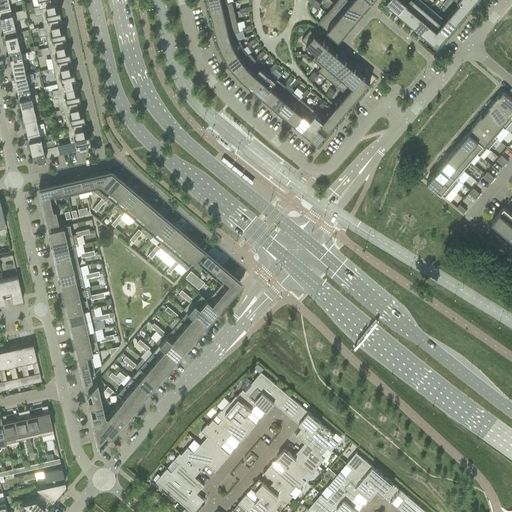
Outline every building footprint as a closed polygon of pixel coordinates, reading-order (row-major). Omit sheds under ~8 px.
[(0,0),(0,13),(11,11),(8,1),(11,0),(0,0)] [(337,0),(334,4),(354,21),(362,12),(348,0),(337,0)] [(348,0),(362,12),(370,3),(366,0),(348,0)] [(386,0),(385,1),(399,13),(409,0),(386,0)] [(406,19),(422,0),(421,0),(409,0),(399,13),(406,19)] [(422,0),(406,19),(414,25),(430,7),(422,0)] [(475,0),(457,0),(460,2),(468,8),(475,0)] [(58,9),(55,9),(53,2),(38,6),(33,7),(35,15),(40,14),(43,26),(38,28),(61,22),(58,9)] [(213,17),(235,12),(232,2),(227,3),(210,7),(213,17)] [(460,2),(450,14),(458,20),(468,8),(460,2)] [(354,21),(334,4),(327,13),(347,30),(354,21)] [(430,7),(414,25),(422,32),(437,13),(430,7)] [(11,11),(0,13),(0,21),(3,35),(16,32),(13,20),(26,17),(24,9),(11,12),(11,11)] [(215,27),(237,22),(235,12),(213,17),(215,27)] [(347,30),(327,13),(318,23),(338,40),(347,30)] [(429,38),(440,26),(445,19),(437,13),(422,32),(429,38)] [(458,20),(450,14),(445,19),(440,26),(447,33),(458,20)] [(48,48),(63,44),(66,43),(63,29),(59,30),(58,24),(61,23),(61,22),(38,28),(39,36),(45,34),(48,48)] [(217,38),(234,32),(239,31),(237,22),(215,27),(217,38)] [(447,33),(440,26),(429,38),(437,45),(447,33)] [(317,53),(326,43),(310,30),(301,39),(317,53)] [(3,35),(0,36),(2,43),(5,42),(8,56),(20,53),(16,32),(3,35)] [(234,32),(217,38),(218,39),(221,48),(237,40),(234,32)] [(237,40),(221,48),(222,49),(226,58),(242,49),(244,48),(239,39),(237,40)] [(321,67),(335,51),(326,43),(317,53),(312,59),(321,67)] [(53,68),(67,65),(71,64),(68,50),(64,51),(63,44),(48,48),(53,68)] [(242,49),(226,58),(227,59),(232,67),(246,56),(242,49)] [(327,79),(344,59),(335,51),(321,67),(318,71),(327,79)] [(8,56),(5,56),(7,63),(10,63),(13,77),(25,74),(20,53),(8,56)] [(239,75),(254,62),(256,60),(250,53),(246,56),(232,67),(233,68),(239,75)] [(344,59),(327,79),(336,86),(353,66),(344,59)] [(247,83),(260,67),(254,62),(239,75),(240,76),(247,83)] [(57,89),(72,86),(76,85),(73,71),(69,72),(67,65),(53,68),(56,85),(57,89)] [(255,89),(270,72),(262,65),(260,67),(247,83),(255,89)] [(352,87),(362,74),(353,66),(336,86),(345,94),(352,87)] [(25,74),(13,77),(10,77),(12,84),(15,84),(18,97),(30,94),(27,82),(34,81),(32,72),(25,74)] [(270,72),(255,89),(263,96),(277,79),(270,72)] [(362,74),(352,87),(360,93),(370,81),(362,74)] [(271,103),(284,87),(286,86),(277,79),(263,96),(271,103)] [(57,89),(51,91),(53,98),(59,97),(62,110),(77,107),(80,106),(81,106),(77,92),(74,92),(72,86),(65,88),(57,89)] [(278,109),(291,93),(284,87),(271,103),(278,109)] [(352,87),(345,94),(341,98),(349,105),(360,93),(352,87)] [(493,101),(510,115),(511,113),(511,98),(503,91),(499,96),(498,95),(493,101)] [(286,116),(301,99),(293,92),(291,93),(278,109),(286,116)] [(18,97),(15,98),(16,105),(19,104),(22,118),(35,115),(32,103),(39,101),(37,93),(30,95),(30,94),(18,97)] [(349,105),(341,98),(332,109),(333,109),(332,110),(339,116),(340,116),(349,105)] [(301,99),(286,116),(294,122),(309,105),(301,99)] [(489,108),(486,112),(502,125),(502,126),(503,127),(505,128),(509,131),(510,132),(511,129),(511,116),(510,115),(493,101),(488,107),(489,108)] [(302,129),(316,112),(309,105),(294,122),(302,129)] [(82,112),(79,113),(77,107),(62,110),(67,131),(74,129),(81,127),(85,126),(82,112)] [(321,122),(329,129),(340,116),(339,116),(332,110),(333,109),(332,109),(324,118),(321,122)] [(309,136),(321,122),(324,118),(316,112),(302,129),(309,136)] [(481,116),(476,121),(495,137),(497,138),(501,141),(509,131),(505,128),(503,127),(502,126),(502,125),(486,112),(482,116),(481,115),(481,116)] [(22,118),(20,119),(21,126),(24,125),(27,139),(40,136),(35,115),(22,118)] [(472,128),(468,132),(487,148),(488,149),(497,138),(495,137),(476,121),(471,127),(472,128)] [(329,129),(321,122),(309,136),(318,142),(329,129)] [(70,142),(56,145),(58,155),(84,149),(82,143),(89,141),(87,133),(83,134),(81,127),(74,129),(67,131),(70,142)] [(480,156),(487,148),(468,132),(461,141),(476,153),(480,156)] [(27,139),(24,140),(26,146),(29,146),(32,160),(58,155),(56,145),(42,149),(40,136),(27,139)] [(469,161),(476,153),(461,141),(455,148),(469,161)] [(462,169),(469,161),(455,148),(454,150),(448,156),(462,169)] [(501,155),(496,160),(500,163),(505,158),(501,155)] [(447,157),(441,165),(457,178),(459,180),(463,183),(469,175),(464,171),(464,170),(462,169),(448,156),(447,157)] [(505,158),(500,163),(503,166),(508,161),(505,158)] [(457,178),(441,165),(434,173),(452,188),(459,180),(457,178)] [(82,192),(96,188),(111,171),(110,171),(102,172),(102,174),(88,178),(87,176),(79,178),(82,192)] [(103,199),(106,196),(120,179),(119,179),(118,180),(115,177),(116,176),(111,171),(96,188),(94,191),(101,198),(103,199)] [(487,171),(482,177),(486,180),(491,174),(487,171)] [(452,188),(434,173),(426,182),(445,197),(452,188)] [(491,174),(486,180),(489,183),(494,177),(491,174)] [(62,196),(82,192),(79,178),(79,180),(67,182),(67,181),(59,182),(62,196)] [(106,196),(114,203),(115,204),(129,187),(127,188),(124,185),(125,184),(120,179),(106,196)] [(47,185),(38,187),(41,201),(43,201),(55,198),(62,196),(59,182),(58,183),(59,184),(47,187),(47,185)] [(122,215),(124,212),(138,195),(138,194),(137,196),(133,193),(134,191),(129,187),(115,204),(114,203),(112,207),(122,215)] [(473,188),(468,193),(472,196),(477,191),(473,188)] [(477,191),(472,196),(475,199),(480,194),(477,191)] [(124,212),(133,219),(147,203),(147,202),(146,204),(142,200),(143,199),(138,195),(124,212)] [(101,198),(97,203),(100,206),(107,197),(106,196),(103,199),(101,198)] [(55,198),(43,201),(45,212),(44,213),(46,223),(57,221),(54,209),(57,208),(55,198)] [(133,219),(142,227),(156,210),(155,211),(151,208),(152,207),(147,203),(133,219)] [(459,204),(456,207),(460,210),(463,213),(466,210),(463,207),(459,204)] [(511,214),(511,213),(504,207),(491,221),(500,228),(511,214)] [(149,238),(152,235),(151,235),(166,218),(165,218),(164,219),(161,216),(162,215),(156,210),(142,227),(139,230),(149,238)] [(133,219),(124,212),(122,215),(121,215),(123,216),(121,218),(129,224),(133,219)] [(511,230),(511,214),(500,228),(508,235),(511,230)] [(152,235),(160,242),(160,243),(175,226),(174,225),(173,227),(170,224),(171,222),(166,218),(151,235),(152,235)] [(49,229),(52,239),(71,235),(69,224),(49,229)] [(160,247),(167,253),(184,234),(183,233),(182,235),(179,232),(180,230),(175,226),(160,243),(160,242),(158,245),(160,247)] [(52,239),(54,250),(78,244),(75,234),(71,235),(52,239)] [(174,260),(176,261),(193,241),(192,242),(188,239),(189,238),(184,234),(167,253),(174,260)] [(193,241),(176,261),(178,263),(186,269),(201,251),(197,247),(198,246),(193,241)] [(54,250),(57,260),(76,256),(74,246),(78,245),(78,244),(54,250)] [(155,252),(162,259),(167,253),(160,247),(159,247),(155,252)] [(197,263),(214,277),(223,267),(223,266),(221,268),(212,260),(214,259),(206,252),(197,263)] [(174,260),(167,253),(162,259),(170,265),(174,260)] [(57,260),(59,271),(79,266),(76,256),(57,260)] [(178,263),(173,268),(181,274),(186,269),(178,263)] [(79,266),(59,271),(61,281),(85,276),(85,274),(88,273),(86,264),(79,266)] [(214,277),(220,283),(231,292),(239,283),(229,275),(230,273),(223,267),(214,277)] [(184,278),(189,281),(195,274),(190,271),(184,278)] [(189,281),(193,285),(199,278),(195,274),(189,281)] [(10,296),(11,302),(22,299),(17,276),(3,279),(7,297),(10,296)] [(85,276),(61,281),(64,292),(84,287),(88,286),(89,286),(87,278),(86,278),(85,276)] [(199,278),(193,285),(198,289),(204,282),(199,278)] [(206,299),(206,300),(215,308),(223,298),(225,299),(231,292),(220,283),(210,295),(206,299)] [(84,287),(64,292),(66,302),(86,298),(90,297),(90,295),(88,286),(84,287)] [(200,294),(193,302),(193,303),(208,316),(215,308),(200,294)] [(66,302),(69,313),(88,308),(86,298),(66,302)] [(183,309),(186,311),(201,324),(208,316),(193,303),(193,302),(190,300),(183,309)] [(88,308),(69,313),(71,323),(91,319),(95,318),(92,307),(88,308)] [(186,311),(179,319),(195,332),(201,324),(186,311)] [(169,325),(172,328),(172,327),(188,340),(195,332),(179,319),(176,316),(169,325)] [(91,319),(71,323),(74,334),(93,329),(97,328),(101,328),(104,327),(102,319),(96,320),(95,318),(91,319)] [(172,328),(165,335),(165,336),(181,349),(188,340),(172,327),(172,328)] [(93,329),(74,334),(76,344),(96,340),(100,339),(99,337),(103,336),(101,328),(97,328),(93,329)] [(155,342),(158,344),(174,357),(181,349),(165,336),(165,335),(162,333),(155,342)] [(76,344),(78,355),(98,350),(96,340),(76,344)] [(28,342),(20,344),(21,345),(25,364),(32,362),(34,373),(29,374),(28,375),(30,383),(41,380),(32,342),(28,343),(28,342)] [(158,344),(151,352),(167,365),(174,357),(158,344)] [(17,345),(9,346),(10,348),(14,366),(21,365),(23,376),(19,377),(16,377),(18,386),(30,383),(28,375),(25,364),(21,345),(20,345),(17,346),(17,345)] [(108,348),(110,356),(118,346),(108,348)] [(6,347),(0,348),(0,356),(3,369),(10,367),(12,378),(8,379),(5,380),(7,388),(17,386),(18,386),(16,377),(14,366),(10,348),(9,348),(6,349),(6,347)] [(98,350),(78,355),(81,367),(79,368),(84,387),(84,386),(95,374),(90,353),(98,351),(98,350)] [(151,352),(144,360),(160,373),(167,365),(151,352)] [(134,366),(137,369),(153,382),(160,373),(144,360),(141,358),(134,366)] [(258,364),(254,368),(259,372),(262,367),(258,364)] [(137,369),(130,377),(146,390),(153,382),(137,369)] [(116,376),(113,380),(118,384),(122,381),(116,376)] [(292,418),(294,415),(302,406),(269,378),(265,382),(257,376),(251,383),(252,384),(274,402),(292,418)] [(130,377),(123,385),(139,398),(146,390),(130,377)] [(88,406),(89,408),(102,405),(96,382),(90,388),(87,392),(90,406),(88,406)] [(274,402),(252,384),(245,391),(243,389),(236,396),(252,409),(257,403),(266,411),(274,402)] [(123,385),(116,393),(132,406),(139,398),(123,385)] [(104,389),(109,394),(113,390),(107,386),(104,389)] [(122,398),(106,416),(118,426),(125,417),(124,416),(132,406),(116,393),(116,394),(122,398)] [(252,409),(236,396),(235,395),(230,402),(229,401),(222,410),(248,432),(255,423),(246,416),(252,409)] [(42,413),(36,415),(41,436),(53,433),(47,405),(41,406),(42,413)] [(89,408),(94,431),(95,429),(106,416),(104,414),(102,405),(89,408)] [(302,406),(294,416),(300,421),(298,423),(302,427),(327,448),(331,451),(338,442),(331,437),(334,434),(305,409),(302,406)] [(28,409),(23,410),(29,435),(40,432),(41,436),(36,415),(30,416),(28,409)] [(208,424),(226,439),(231,433),(240,441),(248,432),(222,410),(221,409),(216,415),(222,419),(218,424),(213,419),(208,424)] [(19,418),(13,420),(18,441),(17,437),(29,435),(23,410),(17,411),(19,418)] [(5,414),(0,415),(0,417),(6,444),(18,441),(13,420),(7,421),(5,414)] [(95,429),(94,431),(97,444),(98,449),(118,426),(106,416),(95,429)] [(226,439),(208,424),(207,423),(200,431),(207,436),(200,444),(222,463),(230,454),(220,446),(226,439)] [(302,427),(295,435),(304,443),(299,449),(318,466),(324,458),(321,455),(327,448),(302,427)] [(222,463),(200,444),(193,452),(187,447),(181,454),(200,470),(205,464),(215,472),(222,463)] [(284,448),(277,457),(286,465),(286,464),(302,478),(308,470),(312,473),(318,466),(299,449),(293,456),(284,448)] [(377,489),(380,492),(381,491),(384,494),(388,489),(392,491),(396,486),(356,452),(346,463),(352,468),(377,489)] [(200,470),(181,454),(180,453),(173,460),(178,464),(171,472),(196,493),(204,485),(194,477),(200,470)] [(271,463),(264,473),(274,481),(289,493),(296,486),(299,488),(305,480),(302,478),(286,464),(286,465),(281,471),(271,463)] [(43,471),(45,483),(47,482),(57,491),(64,484),(64,483),(64,482),(64,481),(64,480),(63,480),(62,479),(62,476),(63,475),(61,466),(42,471),(43,471)] [(193,511),(204,499),(196,493),(171,472),(167,468),(160,476),(165,480),(161,486),(180,502),(181,500),(184,503),(183,504),(191,511),(193,511)] [(377,489),(352,468),(346,476),(340,471),(333,478),(355,497),(360,490),(369,498),(377,489)] [(327,499),(342,511),(357,511),(358,511),(349,503),(355,497),(333,478),(327,486),(333,491),(327,499)] [(259,479),(251,488),(260,496),(261,495),(276,508),(283,501),(286,504),(292,496),(289,493),(274,481),(268,487),(259,479)] [(34,498),(44,507),(52,498),(50,497),(56,490),(57,491),(47,482),(45,483),(35,485),(34,485),(41,491),(34,498)] [(426,511),(401,490),(391,501),(391,502),(398,494),(404,499),(397,507),(403,511),(426,511)] [(342,511),(327,499),(320,493),(307,509),(310,511),(342,511)] [(246,494),(238,503),(247,511),(247,510),(249,511),(278,511),(280,511),(276,508),(261,495),(260,496),(255,502),(246,494)] [(44,507),(34,498),(21,501),(27,507),(22,511),(37,511),(43,506),(44,507)]
